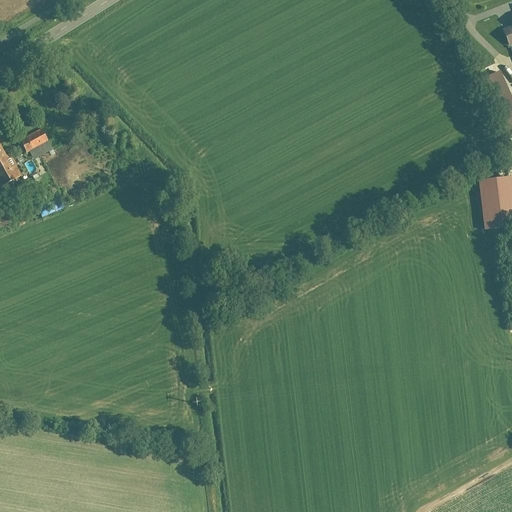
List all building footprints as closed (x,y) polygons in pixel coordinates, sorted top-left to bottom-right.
[(511,22),(511,28),(502,33),(508,49),(511,47),(511,16),(510,17),(511,22)] [(511,118),(501,122),(509,148),(511,147),(511,118)] [(18,142),(27,158),(45,148),(36,132),(18,142)] [(0,141),(0,189),(20,179),(0,141)] [(0,216),(0,229),(23,218),(18,207),(0,216)]
